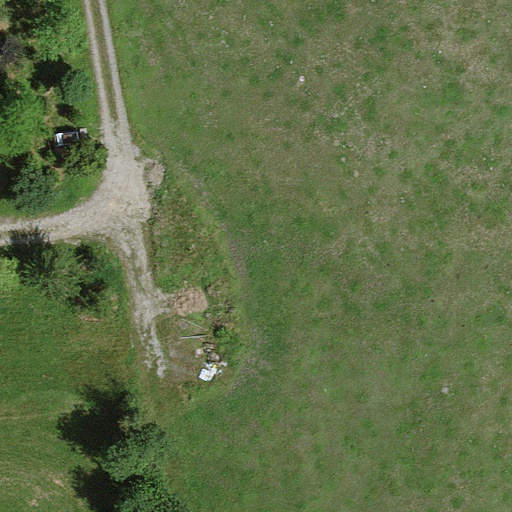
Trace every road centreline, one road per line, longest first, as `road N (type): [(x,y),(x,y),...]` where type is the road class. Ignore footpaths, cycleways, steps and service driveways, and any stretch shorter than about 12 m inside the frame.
road 1 (track): [(168,454),(92,0)]
road 2 (track): [(0,233),(126,222)]
